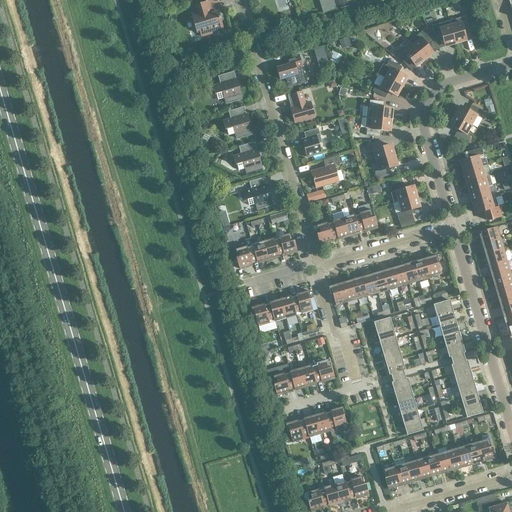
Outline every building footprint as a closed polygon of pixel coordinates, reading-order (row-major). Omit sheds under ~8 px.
[(318,0),(323,14),(336,10),(333,0),(318,0)] [(209,11),(210,11),(208,2),(192,6),(194,14),(191,15),(195,27),(198,27),(201,37),(212,34),(211,32),(223,29),(221,22),(222,21),(223,19),(222,15),(220,14),(219,14),(218,12),(210,14),(209,11)] [(449,21),(450,26),(456,44),(463,42),(462,41),(466,40),(464,32),(470,30),(466,16),(449,21)] [(432,26),(436,40),(442,38),(445,46),(448,45),(449,46),(456,44),(450,26),(440,29),(439,24),(432,26)] [(409,42),(412,45),(425,60),(430,56),(429,55),(432,52),(427,46),(432,42),(423,31),(409,42)] [(339,41),(341,50),(350,47),(348,38),(339,41)] [(396,53),(405,64),(410,60),(415,66),(418,64),(419,65),(425,60),(412,45),(404,52),(401,48),(396,53)] [(314,49),(317,59),(326,56),(323,47),(314,49)] [(325,59),(336,63),(340,53),(329,48),(325,59)] [(288,65),(276,69),(280,80),(285,78),(288,88),(307,82),(299,56),(286,59),(288,65)] [(385,77),(385,78),(402,87),(405,81),(404,80),(406,77),(399,73),(402,67),(389,60),(387,65),(384,63),(378,73),(385,77)] [(241,99),(234,72),(218,76),(220,83),(213,85),(216,95),(218,100),(224,98),(226,104),(241,99)] [(402,87),(385,78),(380,87),(376,85),(372,91),(385,98),(388,93),(395,97),(397,93),(398,94),(402,87)] [(202,97),(202,81),(186,82),(187,97),(202,97)] [(294,107),(290,108),(295,123),(315,118),(310,103),(305,104),(302,92),(289,96),(291,104),(292,103),(294,107)] [(366,118),(372,119),(391,121),(392,114),(391,113),(391,110),(383,109),(384,102),(369,101),(369,108),(367,108),(366,118)] [(458,110),(455,116),(472,125),(477,116),(481,118),(484,112),(472,105),(468,111),(461,107),(459,110),(458,110)] [(235,134),(236,139),(252,134),(244,107),(228,112),(230,119),(223,121),(226,130),(228,135),(235,134)] [(351,116),(351,127),(362,127),(362,116),(351,116)] [(467,135),(472,125),(455,116),(451,122),(452,123),(450,127),(458,131),(455,136),(467,143),(471,137),(467,135)] [(391,121),(372,119),(366,118),(365,128),(366,129),(366,136),(380,137),(381,131),(389,132),(389,128),(391,128),(391,121)] [(306,139),(302,140),(307,158),(321,154),(318,144),(322,143),(318,129),(304,133),(306,139)] [(373,151),(376,161),(395,156),(393,149),(391,149),(390,145),(382,148),(380,141),(367,145),(369,152),(373,151)] [(245,169),(246,174),(262,169),(254,142),(238,147),(240,154),(234,156),(236,165),(237,165),(239,171),(245,169)] [(463,172),(481,167),(479,157),(483,156),(481,149),(459,155),(462,165),(461,165),(463,172)] [(334,166),(341,164),(338,156),(323,161),(325,168),(311,172),(316,189),(338,182),(334,166)] [(388,169),(397,167),(395,163),(397,162),(395,156),(376,161),(379,171),(375,172),(377,179),(390,175),(388,169)] [(481,167),(463,172),(463,173),(464,173),(465,175),(464,176),(466,183),(489,176),(490,176),(487,166),(482,167),(481,167)] [(466,183),(467,183),(468,186),(467,186),(469,193),(488,188),(492,186),(489,176),(466,183)] [(257,209),(273,205),(265,178),(249,182),(251,189),(244,191),(247,200),(249,206),(255,204),(257,209)] [(511,188),(511,181),(502,185),(504,191),(511,188)] [(394,204),(398,202),(417,197),(415,190),(414,190),(412,187),(404,189),(403,183),(389,187),(394,204)] [(488,188),(469,193),(469,194),(470,193),(471,196),(470,197),(472,203),(491,198),(488,188)] [(308,203),(326,198),(324,191),(305,196),(308,203)] [(417,197),(398,202),(401,212),(397,214),(401,228),(415,224),(411,210),(419,208),(418,204),(419,204),(417,197)] [(501,217),(500,214),(498,207),(495,197),(491,198),(472,203),(474,210),(475,210),(476,214),(484,211),(487,221),(501,217)] [(357,207),(359,213),(360,215),(354,216),(358,231),(359,231),(364,230),(367,229),(368,232),(378,229),(374,217),(373,218),(368,204),(357,207)] [(225,211),(219,213),(223,227),(229,225),(225,211)] [(287,220),(285,212),(269,217),(271,225),(277,223),(287,220)] [(354,216),(354,215),(343,218),(349,237),(357,235),(356,233),(359,232),(359,231),(358,231),(354,216)] [(338,237),(337,238),(340,237),(341,240),(349,237),(343,218),(333,221),(333,223),(338,237)] [(317,234),(320,246),(330,243),(329,241),(332,240),(332,239),(337,238),(338,237),(333,223),(328,224),(327,223),(316,226),(318,234),(317,234)] [(479,235),(480,238),(482,244),(500,239),(497,227),(480,232),(481,234),(479,235)] [(278,255),(284,254),(287,253),(287,256),(297,253),(294,241),(292,242),(290,234),(279,237),(279,239),(274,240),(278,255)] [(274,240),(273,239),(263,242),(268,261),(276,259),(276,257),(278,256),(278,255),(274,240)] [(500,239),(482,244),(485,255),(503,250),(500,239)] [(268,261),(263,242),(252,245),(253,247),(257,261),(257,262),(260,261),(261,263),(268,261)] [(236,250),(232,251),(234,259),(236,259),(240,270),(249,267),(249,264),(252,264),(251,263),(257,261),(253,247),(247,248),(247,247),(236,250)] [(488,266),(506,261),(503,250),(485,255),(488,266)] [(424,259),(429,279),(440,275),(437,264),(438,264),(436,256),(424,259)] [(413,262),(419,282),(429,279),(424,259),(413,262)] [(506,261),(488,266),(491,277),(510,272),(506,261)] [(419,282),(413,262),(403,265),(409,285),(419,282)] [(393,268),(398,288),(409,285),(403,265),(393,268)] [(398,288),(393,268),(382,271),(388,291),(398,288)] [(372,275),(378,294),(388,291),(382,271),(372,275)] [(511,279),(510,272),(491,277),(495,287),(511,282),(511,279)] [(378,294),(372,275),(362,278),(367,297),(378,294)] [(367,297),(362,278),(351,281),(357,300),(367,297)] [(357,300),(351,281),(341,284),(346,303),(357,300)] [(511,282),(495,287),(498,298),(511,293),(511,282)] [(329,287),(331,295),(332,295),(336,306),(346,303),(341,284),(329,287)] [(296,295),(296,296),(291,298),(290,297),(296,316),(295,313),(301,311),(301,314),(313,311),(309,300),(311,299),(308,291),(296,295)] [(511,293),(498,298),(501,308),(511,304),(511,293)] [(280,300),(285,319),(296,316),(290,297),(280,300)] [(269,303),(275,322),(285,319),(280,300),(269,303)] [(449,301),(433,305),(437,316),(452,311),(449,301)] [(405,310),(404,306),(402,302),(396,303),(399,312),(405,310)] [(264,304),(259,306),(251,308),(253,316),(255,316),(258,327),(269,324),(268,321),(274,319),(275,322),(269,303),(269,304),(264,306),(264,304)] [(511,304),(501,308),(504,318),(511,315),(511,304)] [(452,311),(437,316),(440,326),(456,322),(452,311)] [(377,334),(393,329),(390,318),(374,323),(377,334)] [(456,322),(440,326),(443,337),(459,332),(456,322)] [(301,334),(303,340),(321,335),(319,328),(301,334)] [(393,329),(377,334),(380,344),(396,339),(393,329)] [(459,332),(443,337),(446,347),(462,342),(459,332)] [(322,338),(316,340),(318,346),(324,344),(323,338),(322,338)] [(396,339),(380,344),(383,354),(399,350),(396,339)] [(462,342),(446,347),(449,358),(451,357),(452,361),(463,358),(462,354),(465,353),(462,342)] [(399,350),(383,354),(386,365),(402,360),(399,350)] [(454,365),(451,365),(454,376),(470,371),(467,361),(465,361),(463,358),(452,361),(454,365)] [(392,379),(404,375),(403,371),(405,371),(402,360),(386,365),(389,375),(391,375),(392,379)] [(334,379),(331,368),(329,368),(327,361),(316,364),(317,365),(311,367),(311,365),(310,366),(316,383),(316,382),(321,380),(321,381),(324,380),(325,382),(334,379)] [(316,383),(310,366),(300,369),(306,388),(314,386),(313,383),(316,383)] [(306,388),(300,369),(290,372),(295,389),(297,388),(298,390),(306,388)] [(470,371),(454,376),(457,387),(473,382),(470,371)] [(295,389),(290,372),(289,372),(290,373),(285,375),(284,373),(273,377),(275,384),(274,385),(277,396),(287,393),(286,391),(289,390),(294,388),(294,389),(295,389)] [(395,394),(410,389),(407,378),(405,379),(404,375),(392,379),(393,382),(391,383),(395,394)] [(473,382),(457,387),(460,397),(476,392),(473,382)] [(410,389),(395,394),(398,404),(414,399),(410,389)] [(460,397),(463,407),(479,403),(476,392),(460,397)] [(414,399),(398,404),(401,414),(417,410),(414,399)] [(463,407),(467,418),(483,413),(479,403),(463,407)] [(343,407),(335,410),(335,411),(325,414),(325,412),(324,413),(330,432),(331,437),(335,436),(340,433),(339,429),(347,427),(343,416),(345,415),(343,407)] [(417,410),(401,414),(404,425),(420,420),(417,410)] [(330,432),(324,413),(314,416),(320,435),(330,432)] [(320,435),(314,416),(303,419),(309,438),(320,435)] [(294,423),(293,422),(279,426),(281,436),(285,435),(285,433),(289,432),(292,443),(304,440),(303,437),(308,435),(309,438),(303,419),(304,420),(298,422),(294,423)] [(404,425),(407,436),(423,431),(420,420),(404,425)] [(482,441),(478,443),(483,460),(485,459),(486,461),(496,458),(489,435),(481,437),(482,441)] [(483,460),(478,443),(467,446),(473,465),(481,463),(480,460),(483,460)] [(457,449),(462,466),(465,465),(465,467),(473,465),(467,446),(457,449)] [(462,466),(457,449),(447,452),(452,471),(460,469),(459,466),(462,466)] [(452,471),(447,452),(436,455),(441,472),(444,471),(444,473),(452,471)] [(441,472),(436,455),(426,458),(432,477),(439,475),(439,472),(441,472)] [(432,477),(426,458),(416,461),(420,478),(423,477),(424,479),(432,477)] [(420,478),(416,461),(405,464),(411,483),(419,481),(418,479),(420,478)] [(411,483),(405,464),(395,467),(400,484),(402,483),(403,485),(411,483)] [(312,466),(305,468),(307,474),(314,472),(312,466)] [(395,467),(384,470),(386,478),(385,478),(388,490),(398,487),(397,485),(400,484),(395,467)] [(345,482),(350,499),(350,498),(355,496),(355,497),(358,496),(359,498),(369,496),(365,484),(364,484),(361,477),(350,480),(351,482),(345,483),(345,482)] [(350,499),(345,482),(334,485),(340,504),(348,502),(347,499),(350,499)] [(340,504),(334,485),(324,488),(329,505),(331,504),(332,506),(340,504)] [(329,505),(324,488),(324,489),(319,491),(318,489),(307,493),(309,500),(308,501),(311,511),(312,511),(321,510),(320,507),(323,506),(328,504),(328,505),(329,505)] [(487,496),(475,500),(475,501),(476,500),(477,505),(476,506),(477,506),(479,511),(480,511),(489,509),(489,511),(509,511),(507,503),(506,503),(506,504),(499,506),(497,500),(498,500),(498,499),(489,502),(487,496)]
